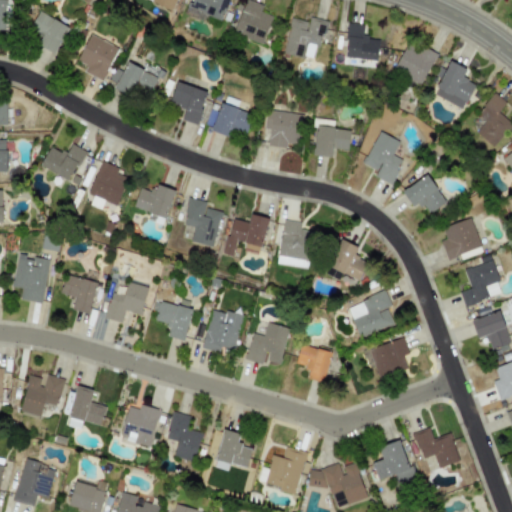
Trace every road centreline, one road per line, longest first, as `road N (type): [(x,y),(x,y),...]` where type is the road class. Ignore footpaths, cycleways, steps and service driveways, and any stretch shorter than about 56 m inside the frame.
road 1 (residential): [(0,69),(171,153),(332,195),(382,225),(414,272),(504,511)]
road 2 (residential): [(0,332),(67,344),(327,422),(455,379)]
